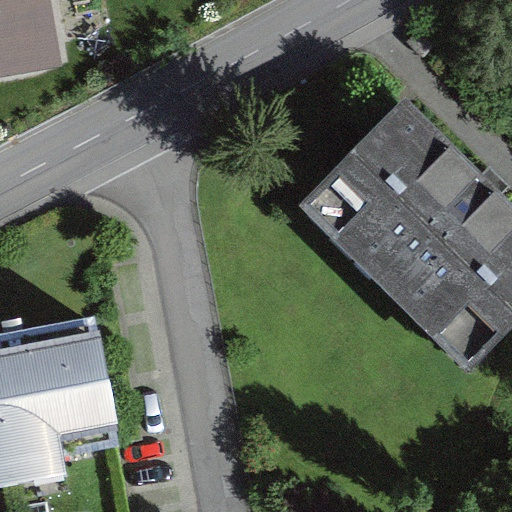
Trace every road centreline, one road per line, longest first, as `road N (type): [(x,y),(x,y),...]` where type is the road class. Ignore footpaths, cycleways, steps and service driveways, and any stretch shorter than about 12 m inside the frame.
road 1 (residential): [(137,119),(163,189),(222,511)]
road 2 (unknown): [(511,181),(388,58),(306,23)]
road 3 (unclassified): [(137,119),(347,0)]
road 4 (unclassified): [(0,189),(137,119)]
